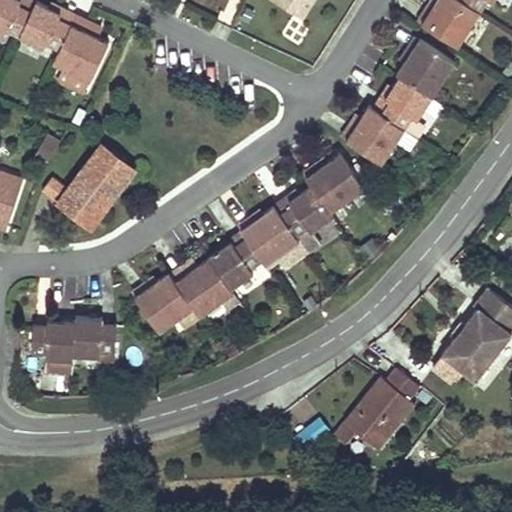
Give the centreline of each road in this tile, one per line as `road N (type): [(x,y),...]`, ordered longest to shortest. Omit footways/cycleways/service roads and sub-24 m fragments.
road 1 (residential): [(511,141),(377,305),(292,363),(219,397),(114,427),(32,433),(0,424)]
road 2 (residential): [(0,263),(70,264),(120,250),(286,132),(316,97)]
road 3 (residential): [(113,0),(316,97)]
